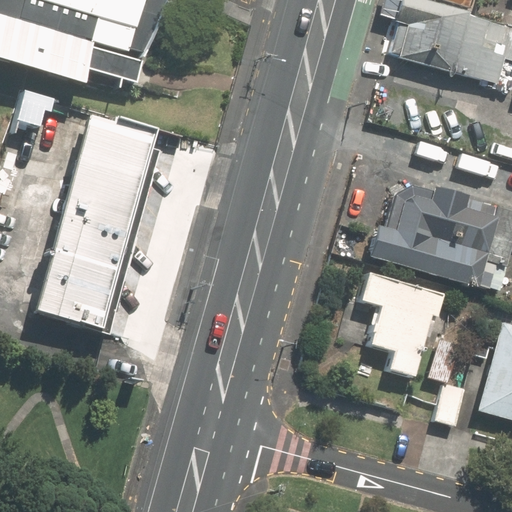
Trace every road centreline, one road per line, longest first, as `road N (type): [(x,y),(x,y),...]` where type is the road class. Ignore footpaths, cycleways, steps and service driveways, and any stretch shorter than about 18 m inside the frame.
road 1 (primary): [(328,0),(209,431)]
road 2 (residential): [(209,431),(500,511)]
